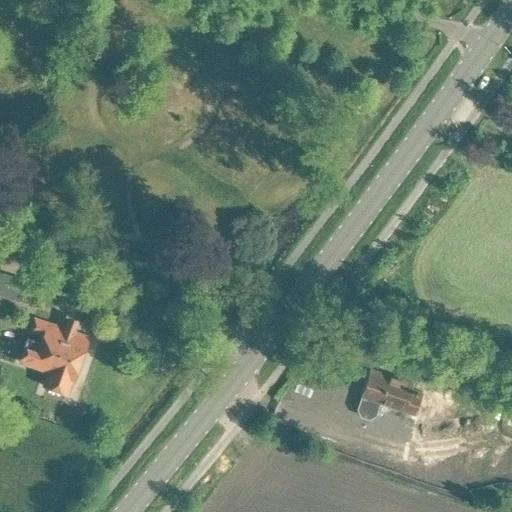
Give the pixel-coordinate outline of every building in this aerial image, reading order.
[(0,296),(17,302),(25,280),(0,271),(0,296)] [(64,328),(34,317),(29,331),(43,336),(41,342),(27,337),(18,361),(48,371),(43,386),(67,394),(72,379),(73,380),(89,336),(74,331),(76,324),(66,321),(64,328)] [(414,415),(422,393),(411,389),(413,383),(369,368),(365,380),(363,383),(361,386),(362,390),(360,396),(362,397),(358,409),(360,415),(368,418),(374,415),(378,402),(414,415)] [(422,413),(413,436),(442,446),(436,464),(462,473),(469,454),(489,461),(497,435),(511,440),(511,415),(493,409),(492,412),(461,402),(462,398),(446,393),(438,419),(422,413)] [(426,469),(434,447),(385,430),(377,452),(426,469)]
